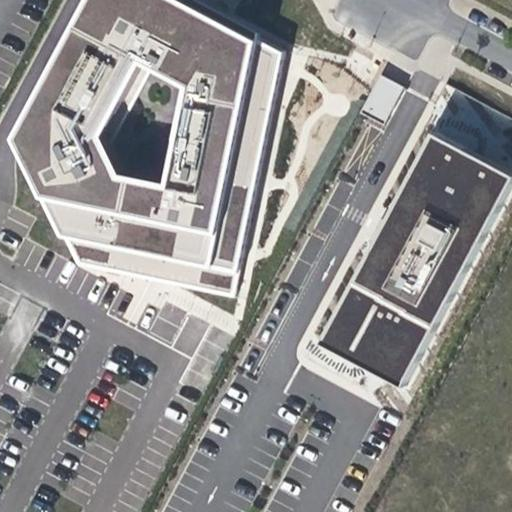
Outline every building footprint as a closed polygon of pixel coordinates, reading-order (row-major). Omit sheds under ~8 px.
[(156,164),(138,127),(183,45),(148,0),(100,0),(22,146),(78,264),(236,298),(287,51),(238,24),(220,73),(218,87),(204,173),(156,164)] [(198,3),(191,0),(148,0),(183,45),(220,73),(238,24),(217,13),(215,17),(195,7),(198,3)] [(195,7),(215,17),(217,13),(198,3),(195,7)] [(382,74),(362,112),(385,125),(406,87),(382,74)] [(376,246),(324,343),(348,356),(354,344),(389,363),(383,374),(406,387),(511,189),(511,171),(496,163),(490,174),(455,156),(461,144),(437,132),(389,223),(395,226),(383,250),(376,246)] [(496,163),(461,144),(455,156),(490,174),(496,163)] [(382,219),(370,242),(376,246),(383,250),(395,226),(389,223),(382,219)] [(354,344),(348,356),(383,374),(389,363),(354,344)]
